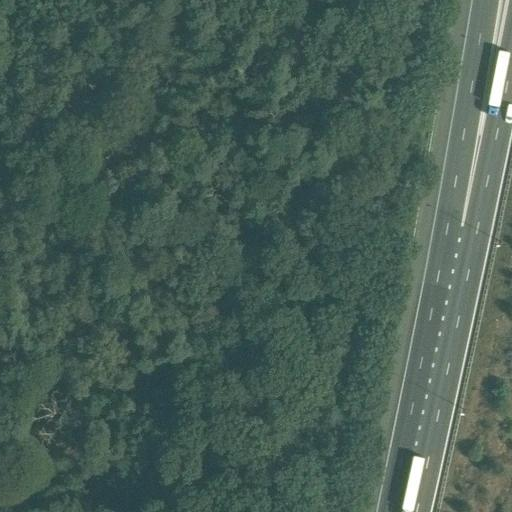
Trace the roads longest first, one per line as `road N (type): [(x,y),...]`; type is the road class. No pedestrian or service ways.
road 1 (motorway): [(487,0),(431,371)]
road 2 (motorway): [(511,11),(431,371)]
road 3 (track): [(0,186),(58,112),(162,45),(197,0)]
road 4 (motorway): [(431,371),(402,511)]
